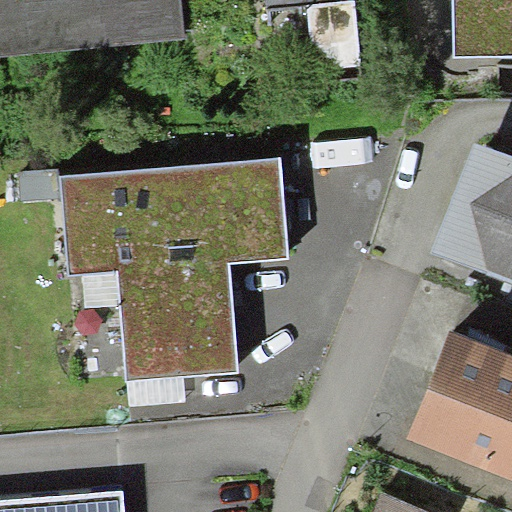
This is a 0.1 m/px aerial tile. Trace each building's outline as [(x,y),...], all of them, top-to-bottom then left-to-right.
[(0,0),(0,56),(187,38),(182,0),(0,0)] [(265,0),(267,10),(308,6),(356,1),(355,0),(265,0)] [(511,0),(453,0),(454,57),(511,56),(511,0)] [(356,1),(308,6),(313,71),(361,66),(356,1)] [(511,157),(476,143),(433,252),(511,282),(511,157)] [(282,156),(58,175),(60,197),(65,274),(83,273),(118,271),(121,305),(127,381),(183,377),(238,373),(230,264),(289,260),(282,156)] [(58,175),(58,169),(20,171),(22,199),(60,197),(58,175)] [(83,273),(86,307),(121,305),(118,271),(83,273)] [(511,355),(450,330),(407,438),(511,479),(511,355)] [(185,402),(183,377),(127,381),(129,406),(185,402)] [(124,511),(123,490),(0,500),(0,511),(124,511)] [(428,511),(377,492),(369,511),(428,511)]
